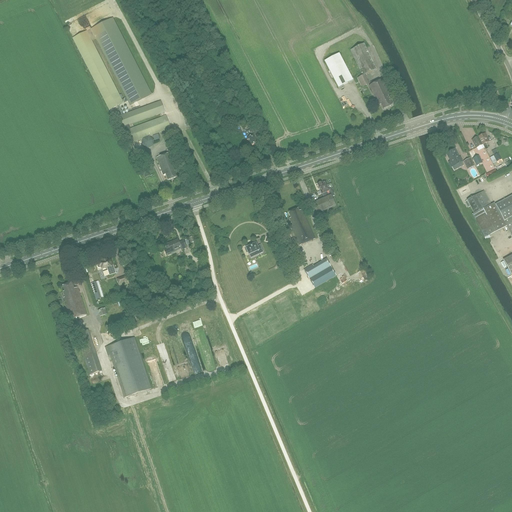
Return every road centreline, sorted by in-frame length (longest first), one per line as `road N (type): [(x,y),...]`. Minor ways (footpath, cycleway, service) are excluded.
road 1 (unclassified): [(310,511),(221,302),(193,202)]
road 2 (primary): [(193,202),(439,120),(506,121)]
road 3 (track): [(511,334),(442,213),(410,130)]
road 4 (primary): [(0,268),(193,202)]
road 5 (track): [(371,0),(428,115)]
